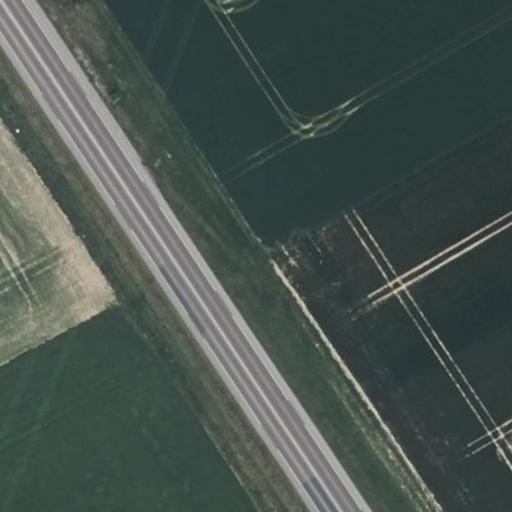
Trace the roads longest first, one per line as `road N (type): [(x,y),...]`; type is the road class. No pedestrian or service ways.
road 1 (track): [(91,0),(431,511)]
road 2 (primary): [(341,511),(3,0)]
